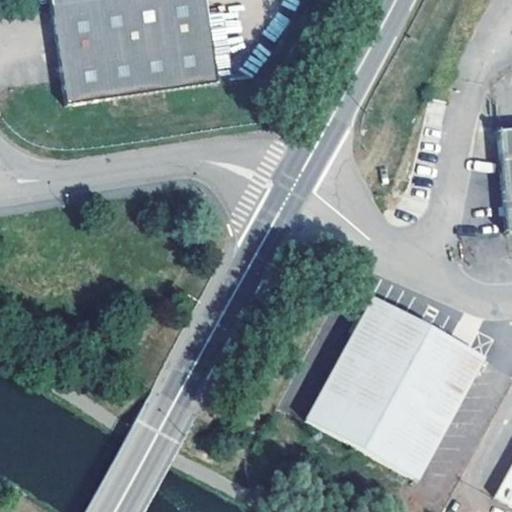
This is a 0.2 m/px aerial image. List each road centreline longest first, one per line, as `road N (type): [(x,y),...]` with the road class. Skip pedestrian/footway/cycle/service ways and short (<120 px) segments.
road 1 (secondary): [(111,511),(291,188)]
road 2 (unclassified): [(291,188),(196,160),(0,182)]
road 3 (unclassified): [(511,301),(445,285),(397,259),(313,192),(291,188)]
road 4 (secondary): [(291,188),(394,0)]
